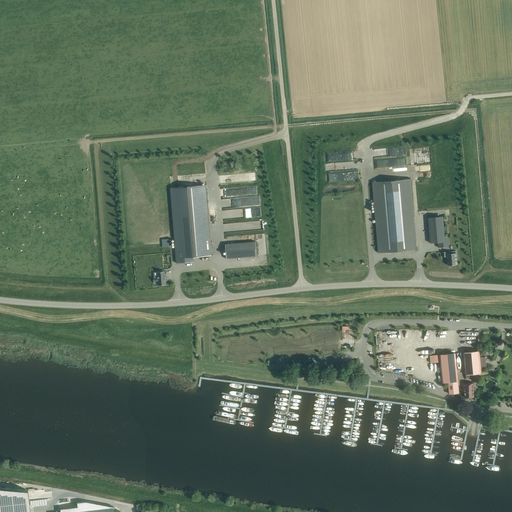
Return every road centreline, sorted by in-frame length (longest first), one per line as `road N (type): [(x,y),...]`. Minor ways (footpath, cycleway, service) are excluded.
road 1 (unclassified): [(302,288),(125,305),(0,299)]
road 2 (unclassified): [(302,288),(273,0)]
road 3 (unclassified): [(511,288),(302,288)]
